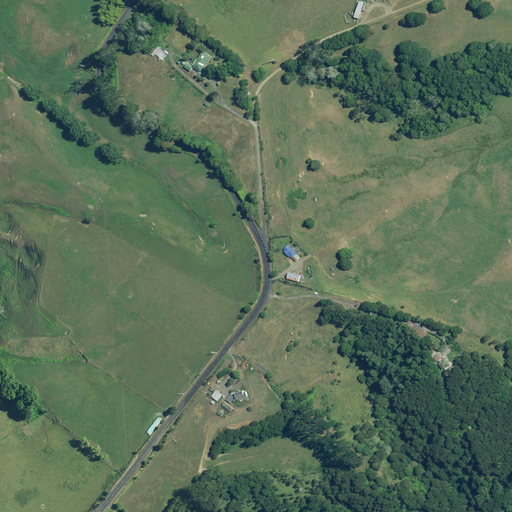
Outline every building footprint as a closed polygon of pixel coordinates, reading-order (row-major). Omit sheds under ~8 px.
[(360,19),(363,10),(365,11),(366,10),(364,9),(366,3),(361,1),(355,17),(360,19)] [(155,51),(155,52),(153,54),(155,56),(158,54),(164,60),(168,55),(165,52),(165,51),(160,46),(155,51)] [(194,65),(193,66),(188,63),(186,66),(197,73),(199,70),(202,72),(212,57),(204,52),(200,59),(198,58),(194,65)] [(296,250),(290,244),(285,249),(286,250),(285,251),(291,257),(292,256),(297,262),(301,257),(298,254),(299,253),(296,250)] [(301,276),(289,272),(288,279),(300,282),(301,276)] [(439,352),(433,358),(438,362),(439,361),(441,362),(439,364),(443,369),(446,366),(447,368),(450,364),(449,363),(451,362),(447,357),(445,359),(439,352)] [(223,395),(217,390),(212,396),(218,401),(223,395)] [(249,396),(247,391),(245,392),(245,390),(235,394),(237,400),(249,396)] [(235,397),(231,394),(227,400),(231,403),(235,397)] [(233,409),(225,402),(223,405),(231,411),(233,409)]
